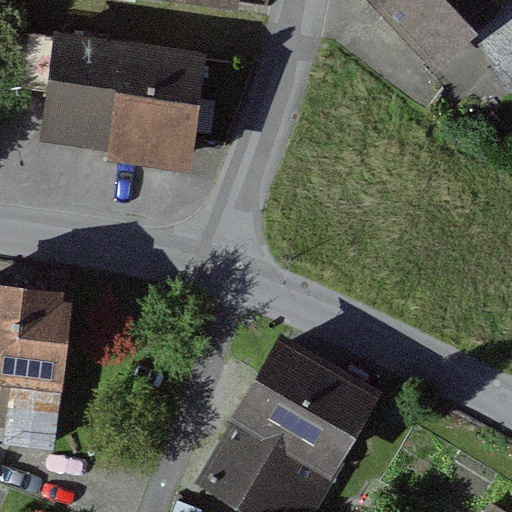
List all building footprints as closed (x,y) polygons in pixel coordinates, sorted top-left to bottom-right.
[(500,0),(378,0),(446,61),(500,0)] [(58,36),(25,32),(19,86),(36,87),(52,89),(58,36)] [(193,159),(211,58),(64,33),(47,135),(193,159)] [(0,374),(68,369),(60,273),(0,278),(0,374)] [(324,511),(390,392),(289,337),(216,472),(290,511),(324,511)] [(508,511),(489,502),(483,511),(508,511)]
